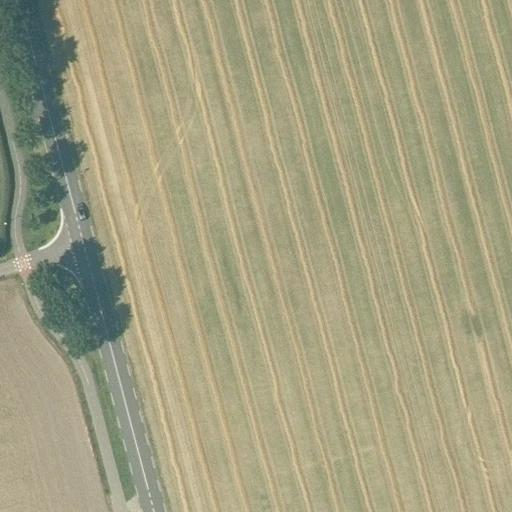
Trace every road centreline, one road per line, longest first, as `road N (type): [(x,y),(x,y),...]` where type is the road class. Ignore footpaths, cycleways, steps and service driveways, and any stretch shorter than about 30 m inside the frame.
road 1 (secondary): [(151,511),(84,247)]
road 2 (secondary): [(84,247),(20,0)]
